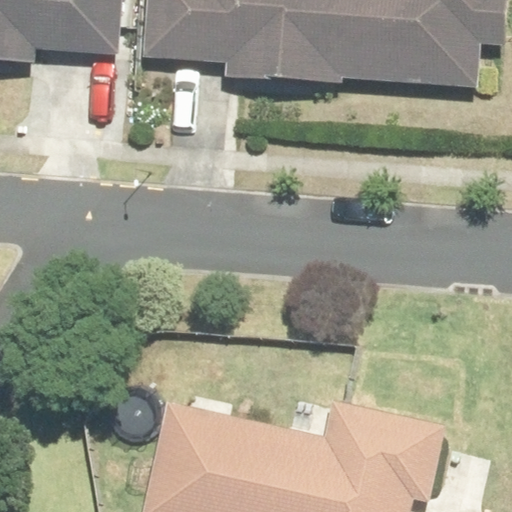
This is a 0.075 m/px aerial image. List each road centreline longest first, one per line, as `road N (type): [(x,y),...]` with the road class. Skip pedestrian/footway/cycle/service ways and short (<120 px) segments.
road 1 (residential): [(115,231),(511,263)]
road 2 (residential): [(115,231),(0,381)]
